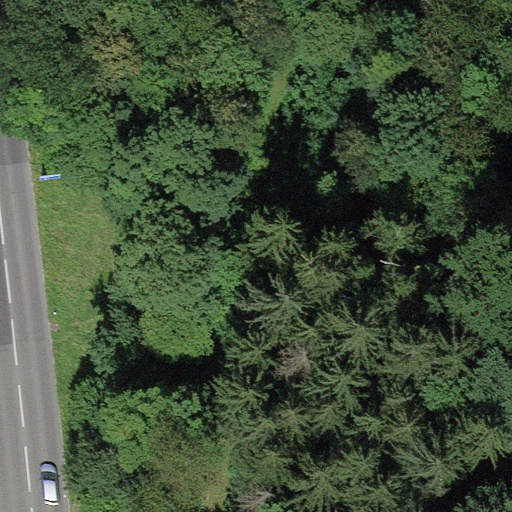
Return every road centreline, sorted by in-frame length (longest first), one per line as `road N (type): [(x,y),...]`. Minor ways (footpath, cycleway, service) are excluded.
road 1 (track): [(302,0),(267,149),(231,511)]
road 2 (secondary): [(0,204),(32,511)]
road 3 (track): [(511,211),(498,330),(510,511)]
